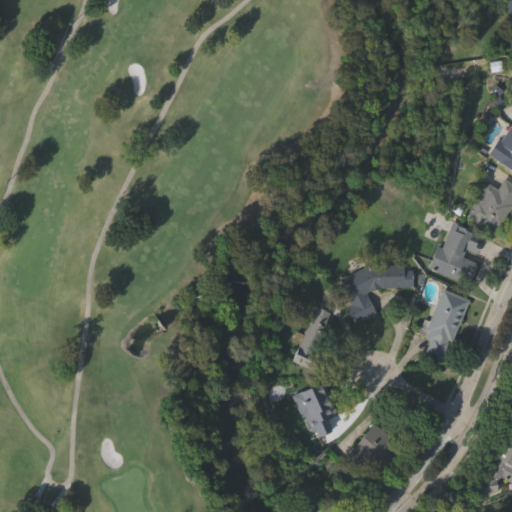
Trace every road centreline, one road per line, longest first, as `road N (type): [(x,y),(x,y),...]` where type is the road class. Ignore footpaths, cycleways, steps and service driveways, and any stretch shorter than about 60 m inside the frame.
road 1 (tertiary): [(511,270),(431,442),(376,511)]
road 2 (tertiary): [(405,511),(457,444),(511,329)]
